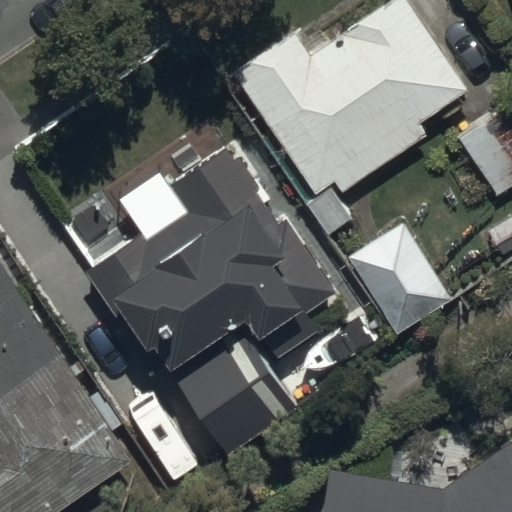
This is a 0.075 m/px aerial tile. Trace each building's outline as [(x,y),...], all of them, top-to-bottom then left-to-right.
[(403,0),(384,0),(249,91),(320,196),(468,96),(403,0)] [(511,99),(459,132),(498,194),(511,184),(511,99)] [(343,297),(240,143),(174,187),(192,213),(106,271),(231,458),(303,410),(263,349),(343,297)] [(406,217),(348,252),(396,330),(454,294),(406,217)] [(0,511),(65,511),(136,466),(0,259),(0,511)] [(511,511),(511,441),(441,491),(328,473),(321,511),(511,511)]
